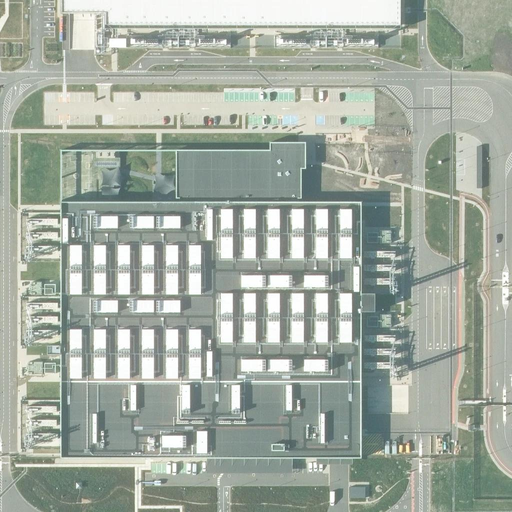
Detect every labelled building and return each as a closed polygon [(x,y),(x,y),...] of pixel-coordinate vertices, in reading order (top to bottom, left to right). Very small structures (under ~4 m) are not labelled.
[(59,0),(60,14),(104,14),(104,27),(400,27),(400,0),(59,0)] [(301,169),(306,169),(306,156),(306,143),(269,143),(269,150),(176,150),(176,202),(58,202),(58,455),(58,459),(361,459),(361,202),(301,202),(301,169)] [(19,225),(50,225),(50,217),(19,216),(19,225)] [(383,229),(373,229),(373,241),(384,241),(383,229)] [(50,238),(50,230),(19,231),(19,239),(50,238)] [(24,258),(50,257),(50,243),(23,244),(24,258)] [(23,293),(34,293),(35,280),(24,280),(23,293)] [(50,309),(50,300),(19,301),(19,309),(50,309)] [(373,313),(374,326),(384,326),(384,312),(373,313)] [(50,314),(23,314),(23,324),(50,324),(50,314)] [(50,334),(50,328),(24,328),(24,341),(34,341),(34,335),(50,334)] [(51,342),(38,342),(39,351),(52,351),(51,342)] [(36,372),(35,360),(21,360),(21,372),(36,372)] [(49,405),(19,404),(19,411),(49,413),(49,405)] [(49,426),(49,418),(19,418),(19,426),(49,426)] [(23,445),(49,445),(50,431),(24,431),(23,445)] [(211,501),(219,501),(219,487),(211,487),(211,501)] [(349,498),(366,498),(366,487),(349,487),(349,498)] [(25,496),(20,500),(25,505),(30,501),(25,496)]
